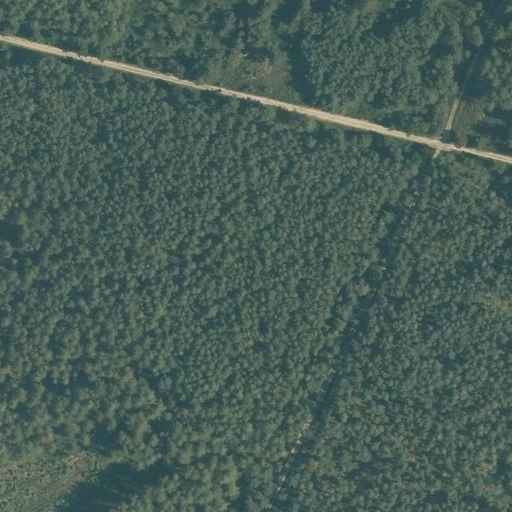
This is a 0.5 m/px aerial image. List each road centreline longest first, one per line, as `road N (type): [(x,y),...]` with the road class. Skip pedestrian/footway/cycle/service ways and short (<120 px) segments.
road 1 (track): [(267,511),(449,150),(508,0)]
road 2 (track): [(0,39),(511,165)]
